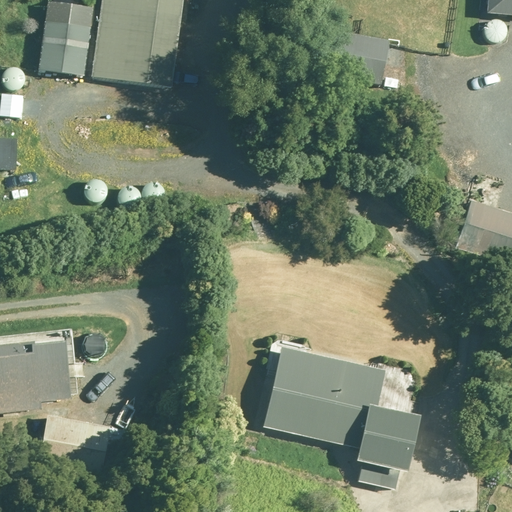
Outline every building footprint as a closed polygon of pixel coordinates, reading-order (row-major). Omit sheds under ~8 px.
[(95,0),(86,70),(85,79),(164,89),(175,0),(95,0)] [(511,0),(483,0),(483,16),(511,17),(511,0)] [(337,76),(345,77),(344,84),(391,88),(393,70),(378,69),(381,41),(334,36),(332,56),(339,57),(337,76)] [(462,232),(459,241),(467,244),(464,253),(511,268),(511,217),(463,202),(454,229),(462,232)] [(54,342),(0,348),(0,414),(33,411),(32,404),(61,400),(54,342)] [(354,479),(391,488),(408,418),(369,408),(377,374),(275,349),(256,426),(347,449),(344,462),(358,465),(354,479)] [(103,429),(41,416),(29,467),(93,479),(103,429)]
